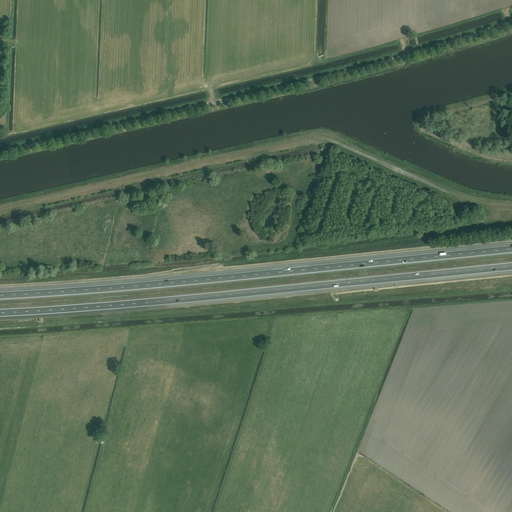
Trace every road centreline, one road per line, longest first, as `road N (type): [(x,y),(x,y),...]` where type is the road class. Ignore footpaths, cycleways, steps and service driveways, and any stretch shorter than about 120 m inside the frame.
road 1 (unclassified): [(511,22),(333,75),(0,151)]
road 2 (motorway): [(0,313),(511,266)]
road 3 (motorway): [(511,248),(0,294)]
